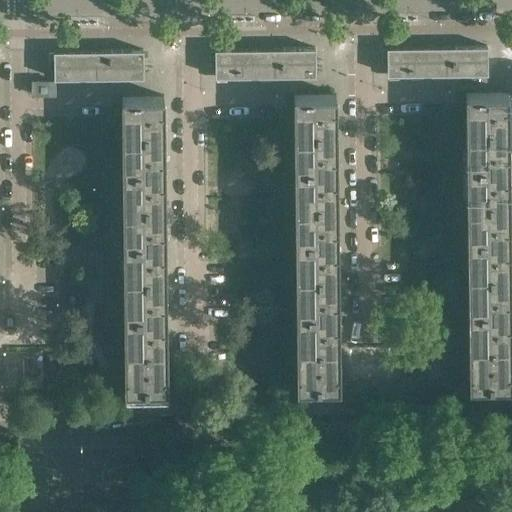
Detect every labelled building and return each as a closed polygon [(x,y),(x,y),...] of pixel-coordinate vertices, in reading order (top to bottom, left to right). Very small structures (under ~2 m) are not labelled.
[(487,73),(487,45),(387,46),(387,74),(487,73)] [(315,75),(315,47),(215,48),(215,76),(315,75)] [(143,77),(143,49),(54,50),(54,78),(143,77)] [(57,96),(54,80),(32,81),(32,94),(57,96)] [(508,165),(507,111),(507,91),(465,92),(466,165),(508,165)] [(336,167),(335,113),(335,93),(295,92),(294,167),(336,167)] [(164,169),(163,115),(163,95),(122,95),(122,169),(164,169)] [(509,237),(508,184),(508,165),(466,165),(467,238),(509,237)] [(337,239),(336,185),(336,167),(294,167),(295,240),(337,239)] [(165,241),(164,187),(164,169),(122,169),(123,242),(165,241)] [(510,310),(509,256),(509,237),(467,238),(468,310),(510,310)] [(338,312),(337,258),(337,239),(295,240),(296,312),(338,312)] [(166,314),(165,260),(165,241),(123,242),(124,314),(166,314)] [(510,383),(510,328),(510,310),(468,310),(469,364),(469,384),(510,383)] [(338,385),(338,330),(338,312),(296,312),(297,386),(338,385)] [(167,386),(166,332),(166,314),(124,314),(125,387),(167,386)]
